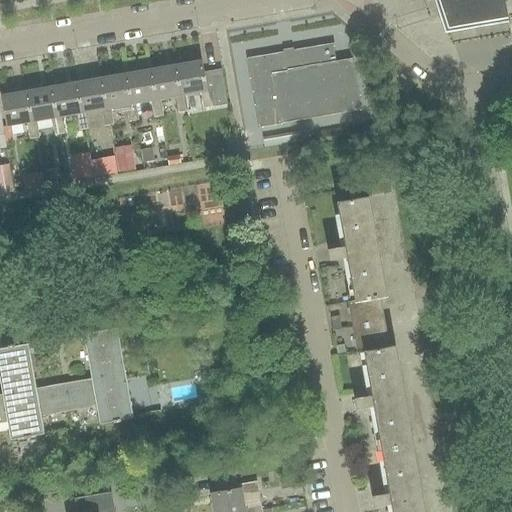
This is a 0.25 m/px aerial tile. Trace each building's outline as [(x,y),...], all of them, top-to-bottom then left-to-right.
[(439,0),(449,28),(509,18),(505,0),(439,0)] [(335,43),(248,59),(257,112),(260,128),(362,110),(353,58),(352,58),(352,60),(336,63),(333,45),(335,45),(335,43)] [(204,72),(202,60),(177,65),(182,95),(186,95),(201,92),(204,108),(228,104),(222,69),(204,72)] [(182,95),(177,65),(152,69),(157,100),(161,99),(176,96),(179,113),(189,111),(186,95),(182,95)] [(157,100),(152,69),(127,74),(133,104),(136,104),(152,101),(155,117),(164,116),(161,99),(157,100)] [(133,104),(127,74),(102,78),(108,109),(111,108),(127,105),(130,122),(139,120),(136,104),(133,104)] [(108,109),(102,78),(77,83),(83,113),(86,113),(102,110),(105,126),(114,125),(111,108),(108,109)] [(83,113),(77,83),(52,87),(58,118),(62,117),(77,114),(80,131),(89,129),(86,113),(83,113)] [(58,118),(52,87),(27,91),(33,123),(37,122),(53,119),(55,135),(65,134),(62,117),(58,118)] [(33,123),(27,91),(2,96),(8,127),(28,124),(31,140),(40,138),(37,122),(33,123)] [(307,130),(293,133),(295,143),(309,141),(307,130)] [(228,155),(239,153),(236,138),(225,141),(228,155)] [(152,146),(141,149),(143,162),(155,160),(152,146)] [(181,152),(169,153),(170,163),(182,162),(181,152)] [(90,154),(72,157),(77,182),(95,179),(90,154)] [(133,157),(118,160),(120,172),(135,170),(133,157)] [(0,185),(13,183),(9,164),(0,165),(0,185)] [(42,172),(23,176),(25,191),(45,188),(43,174),(42,172)] [(56,172),(43,174),(45,188),(53,187),(59,186),(56,172)] [(387,296),(369,196),(337,202),(345,246),(328,249),(330,260),(347,257),(355,300),(355,301),(380,296),(380,297),(387,296)] [(389,347),(389,346),(380,297),(380,296),(355,301),(355,300),(349,302),(358,352),(364,351),(389,347)] [(120,420),(134,418),(118,328),(84,334),(92,379),(37,388),(29,344),(0,348),(0,377),(3,394),(0,395),(0,423),(8,422),(11,440),(24,437),(25,439),(32,438),(31,436),(45,434),(42,416),(97,406),(100,424),(113,422),(114,423),(121,422),(120,420)] [(425,511),(396,345),(389,346),(389,347),(364,351),(372,395),(354,399),(356,409),(374,406),(388,487),(389,493),(372,496),(374,507),(391,504),(392,511),(425,511)] [(284,485),(296,483),(294,471),(283,474),(282,474),(284,485)] [(240,485),(241,488),(211,493),(214,511),(246,511),(246,509),(243,494),(259,491),(257,482),(240,485)] [(134,487),(125,489),(126,498),(136,497),(134,487)] [(115,511),(114,507),(111,508),(109,493),(78,498),(80,511),(115,511)]
